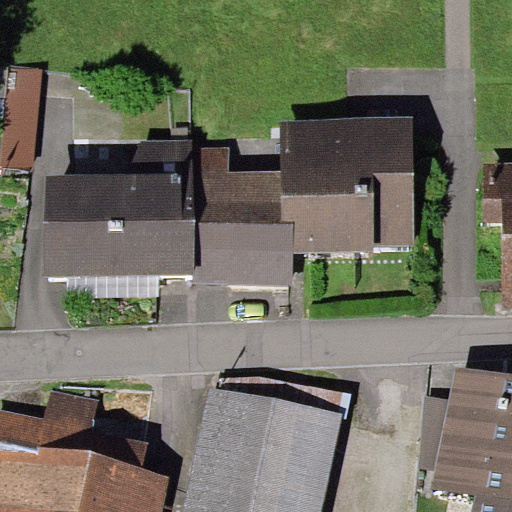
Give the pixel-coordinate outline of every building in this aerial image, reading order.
[(413,123),(282,124),(282,176),(282,231),(294,231),(294,257),(304,257),(376,257),(376,249),(414,249),(413,123)] [(132,185),(47,184),(43,283),(68,283),(112,283),(158,283),(196,284),(194,152),(143,150),(132,185)] [(230,152),(194,152),(196,284),(195,288),(294,288),(294,257),(294,231),(282,231),(282,176),(230,175),(230,152)] [(511,167),(485,168),(486,225),(503,225),(504,287),(505,311),(511,310),(511,167)] [(159,299),(158,283),(112,283),(68,283),(67,299),(159,299)] [(511,511),(511,381),(457,371),(451,403),(438,473),(433,495),(475,503),(473,511),(511,511)] [(322,511),(342,418),(211,391),(185,511),(322,511)] [(0,413),(0,448),(40,458),(41,453),(141,475),(149,444),(92,431),(99,400),(53,392),(45,422),(0,413)] [(438,473),(451,403),(426,399),(418,471),(438,473)] [(40,458),(0,448),(0,511),(161,511),(168,480),(141,475),(41,453),(40,458)]
